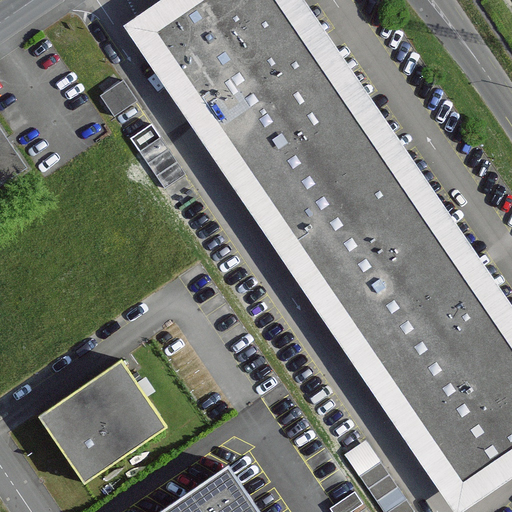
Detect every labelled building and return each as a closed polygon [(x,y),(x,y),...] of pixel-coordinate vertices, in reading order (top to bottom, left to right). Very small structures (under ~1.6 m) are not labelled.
[(511,347),(275,0),(211,0),(160,35),(466,485),(511,453),(511,347)] [(126,85),(103,98),(114,118),(137,104),(126,85)] [(0,184),(24,168),(7,142),(0,132),(0,184)] [(123,358),(39,415),(85,483),(170,426),(123,358)] [(256,511),(226,469),(161,511),(256,511)]
